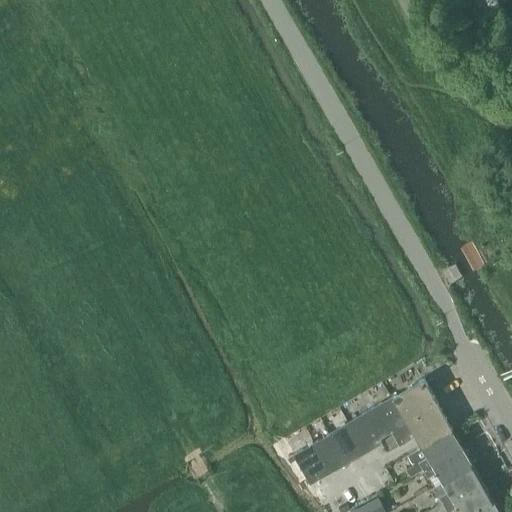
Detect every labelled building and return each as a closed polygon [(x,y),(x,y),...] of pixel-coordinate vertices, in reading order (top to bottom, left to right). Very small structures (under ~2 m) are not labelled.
[(405,421),(438,402),(424,377),(346,422),(366,455),(375,451),(373,447),(382,442),(380,438),(393,431),(397,438),(410,430),(405,421)] [(452,426),(438,402),(405,421),(410,430),(414,437),(417,435),(422,444),(452,426)] [(366,455),(346,422),(293,453),(311,481),(336,467),(342,478),(378,457),(375,451),(366,455)] [(452,426),(422,444),(408,453),(414,463),(407,466),(411,473),(423,467),(463,445),(452,426)] [(410,430),(397,438),(401,444),(414,437),(410,430)] [(473,462),(463,445),(423,467),(428,475),(437,470),(442,479),(473,462)] [(473,462),(442,479),(434,484),(440,495),(435,498),(438,505),(483,479),(473,462)] [(452,511),(465,511),(493,497),(483,479),(438,505),(425,511),(443,511),(450,508),(452,511)] [(380,511),(387,509),(379,494),(346,511),(380,511)] [(501,511),(493,497),(465,511),(501,511)]
